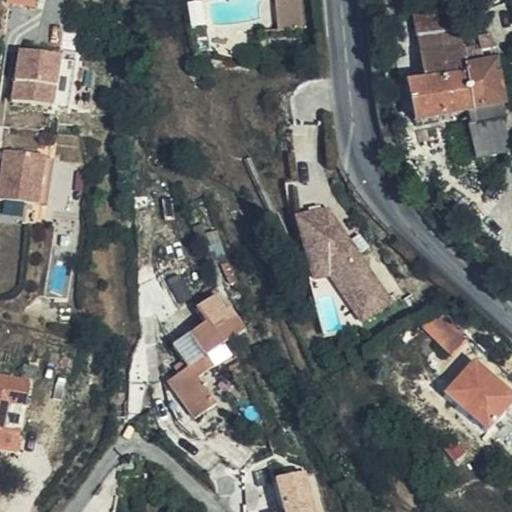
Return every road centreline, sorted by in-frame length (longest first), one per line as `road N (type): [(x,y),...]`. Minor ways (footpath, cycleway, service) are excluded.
road 1 (tertiary): [(343,0),(359,149),(383,198),(511,320)]
road 2 (residential): [(68,511),(119,445),(160,453),(217,511)]
